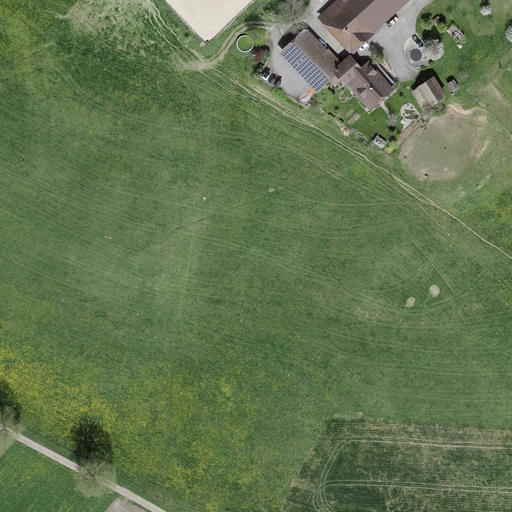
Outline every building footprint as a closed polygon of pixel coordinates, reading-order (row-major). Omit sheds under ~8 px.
[(294,9),(298,4),(293,0),(288,0),(287,2),(294,9)] [(323,17),(350,47),(367,32),(366,31),(398,0),(343,0),(346,3),(343,5),(340,2),(323,17)] [(313,74),(323,84),(329,78),(344,65),(335,56),(331,59),(305,32),(285,51),(310,77),(313,74)] [(344,65),(329,78),(333,83),(340,77),(345,82),(350,77),(360,88),(357,91),(369,106),(387,89),(364,63),(361,66),(362,67),(359,69),(350,59),(344,65)] [(440,94),(433,83),(423,89),(422,87),(415,91),(423,104),(440,94)]
